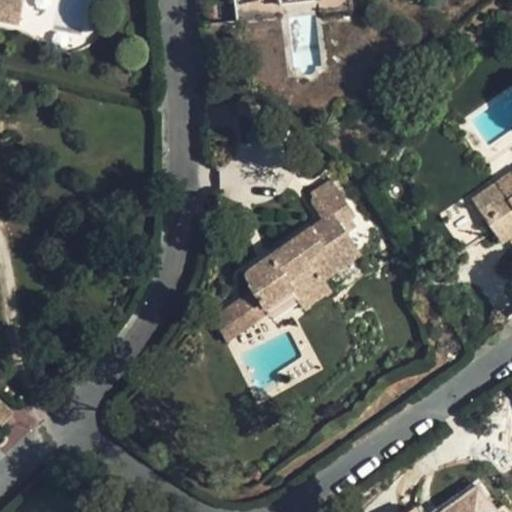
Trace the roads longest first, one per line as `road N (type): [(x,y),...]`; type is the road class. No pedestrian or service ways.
road 1 (residential): [(72,425),(189,262),(181,0)]
road 2 (residential): [(511,358),(351,464),(303,511)]
road 3 (residential): [(208,511),(72,425)]
